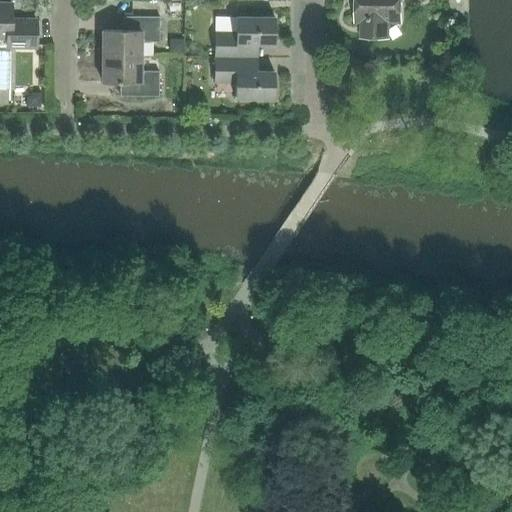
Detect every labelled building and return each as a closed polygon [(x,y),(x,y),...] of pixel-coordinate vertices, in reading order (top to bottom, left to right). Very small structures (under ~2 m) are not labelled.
[(355,0),(356,20),(363,20),(363,37),(383,37),(383,18),(399,18),(399,0),(355,0)] [(0,37),(6,38),(6,47),(35,47),(36,20),(10,20),(11,4),(0,3),(0,37)] [(102,56),(140,56),(140,42),(159,42),(159,17),(131,17),(131,30),(102,30),(102,56)] [(214,57),(256,57),(256,44),(274,44),(274,17),(235,17),(235,32),(214,32),(214,57)] [(140,71),(140,56),(102,56),(101,82),(120,82),(120,96),(158,96),(158,71),(140,71)] [(256,71),(256,57),(214,57),(214,82),(235,82),(235,98),(273,98),(273,71),(256,71)]
